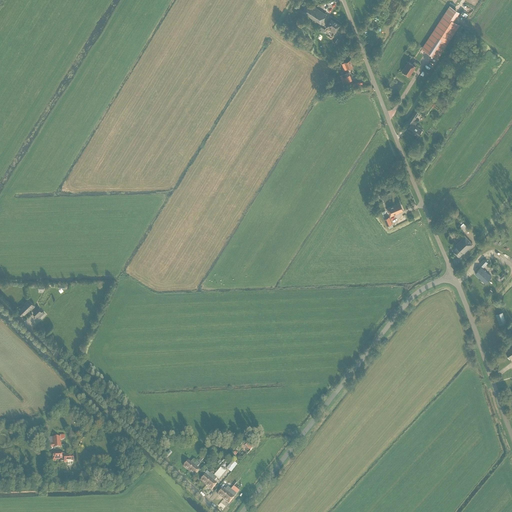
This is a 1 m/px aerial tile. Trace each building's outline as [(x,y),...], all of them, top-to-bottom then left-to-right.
[(302,11),(321,23),(325,17),(326,14),(308,2),(306,5),(302,11)] [(460,25),(444,14),(422,48),(438,59),(460,25)] [(321,23),(318,28),(318,29),(323,33),(326,27),(330,30),(330,31),(332,32),(332,31),(335,33),(340,25),(331,19),(327,27),(321,23)] [(343,72),(347,70),(347,69),(353,67),(350,60),(344,62),(345,65),(341,67),(343,72)] [(409,76),(416,66),(415,66),(417,63),(414,61),(412,64),(408,61),(401,71),(409,76)] [(343,84),(352,80),(349,72),(340,75),(343,84)] [(411,123),(419,112),(416,110),(408,121),(411,123)] [(411,123),(407,130),(414,134),(414,133),(418,136),(422,130),(411,123)] [(403,210),(400,203),(394,206),(394,205),(386,208),(390,217),(397,213),(403,210)] [(387,226),(392,224),(389,217),(384,219),(387,226)] [(464,253),(472,245),(470,242),(465,236),(456,245),(452,249),(459,256),(463,252),(464,253)] [(485,283),(491,277),(481,267),(475,274),(481,279),(482,278),(486,282),(485,283)] [(30,310),(35,306),(28,300),(24,304),(25,305),(18,311),(22,315),(23,314),(24,315),(29,309),(30,310)] [(33,313),(36,317),(41,312),(38,308),(33,313)] [(496,315),(500,326),(506,324),(502,313),(496,315)] [(60,441),(60,437),(52,437),(52,443),(44,443),(45,449),(53,449),(53,448),(61,447),(61,441),(60,441)] [(62,456),(61,452),(52,452),(53,460),(60,460),(60,461),(64,461),(64,463),(67,462),(67,465),(73,465),(72,462),(73,462),(73,454),(64,455),(64,456),(62,456)] [(189,471),(197,462),(194,459),(191,462),(189,460),(184,467),(189,471)] [(231,472),(237,466),(237,465),(233,461),(227,468),(231,472)] [(197,462),(189,471),(195,476),(200,470),(197,468),(200,464),(197,462)] [(237,466),(231,472),(237,477),(241,472),(240,471),(241,470),(237,466)] [(206,485),(214,476),(211,473),(208,476),(206,474),(201,481),(206,485)] [(214,476),(206,485),(212,490),(217,483),(214,482),(217,478),(214,476)] [(223,499),(231,490),(228,487),(225,490),(223,488),(218,495),(223,499)] [(231,490),(223,499),(229,504),(234,497),(232,496),(234,492),(231,490)]
